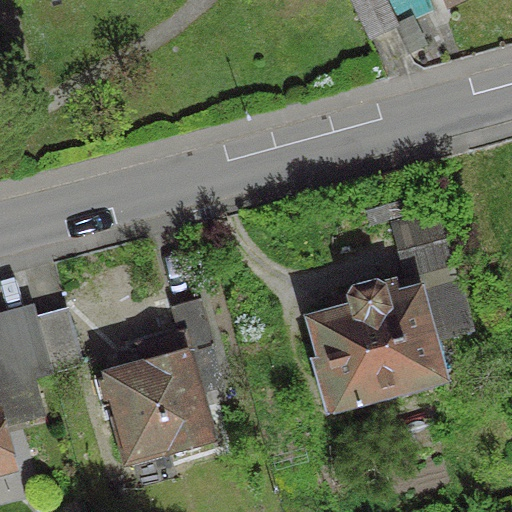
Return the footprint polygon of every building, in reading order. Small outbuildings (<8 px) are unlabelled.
[(344,0),(364,40),(428,12),(423,0),(344,0)] [(511,168),(474,179),(499,264),(511,259),(511,168)] [(318,361),(310,363),(323,410),(436,380),(426,343),(466,332),(453,282),(394,298),(390,281),(376,285),(376,283),(343,292),(348,310),(306,322),(318,361)] [(136,348),(140,363),(88,377),(98,418),(109,415),(120,459),(163,448),(165,454),(206,444),(185,354),(208,347),(195,300),(166,308),(175,339),(136,348)] [(47,373),(76,365),(61,312),(33,319),(47,373)] [(0,337),(12,382),(27,378),(47,373),(33,319),(0,328),(0,337)]
